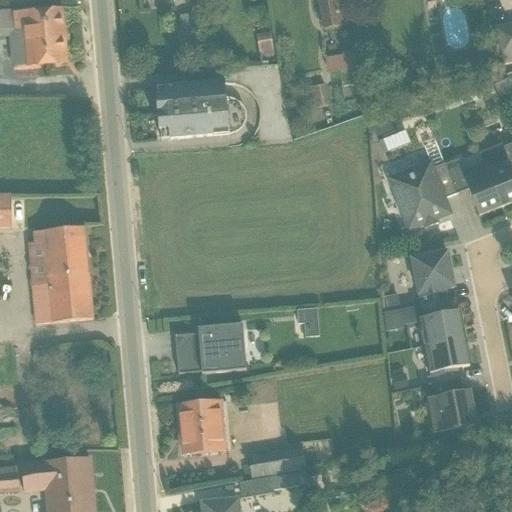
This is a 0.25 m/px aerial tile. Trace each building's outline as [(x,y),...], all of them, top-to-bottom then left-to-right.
[(305,0),(308,26),(329,24),(327,0),(305,0)] [(16,76),(73,72),(69,11),(11,15),(16,76)] [(511,24),(483,25),(484,61),(511,59),(511,24)] [(310,41),(311,73),(338,72),(338,41),(310,41)] [(166,141),(240,133),(235,83),(161,91),(166,141)] [(407,111),(355,125),(360,142),(369,139),(374,158),(375,158),(378,169),(408,161),(406,151),(399,153),(394,134),(412,129),(407,111)] [(412,237),(456,218),(433,165),(388,184),(412,237)] [(511,209),(511,167),(497,174),(511,209)] [(511,209),(497,174),(473,185),(488,220),(511,209)] [(0,198),(0,233),(9,233),(8,199),(0,198)] [(38,331),(102,325),(92,231),(28,238),(38,331)] [(421,300),(459,295),(455,273),(453,256),(415,261),(421,300)] [(423,325),(428,353),(472,345),(466,316),(423,325)] [(181,381),(253,372),(248,328),(176,337),(181,381)] [(433,380),(477,372),(472,345),(428,353),(433,380)] [(356,363),(266,385),(275,423),(365,400),(356,363)] [(441,439),(483,431),(477,395),(435,403),(441,439)] [(183,459),(231,455),(226,404),(178,408),(183,459)] [(45,511),(98,511),(93,460),(25,467),(28,496),(44,494),(45,511)] [(391,473),(376,479),(381,494),(396,488),(391,473)] [(203,511),(243,511),(242,499),(202,503),(203,511)]
